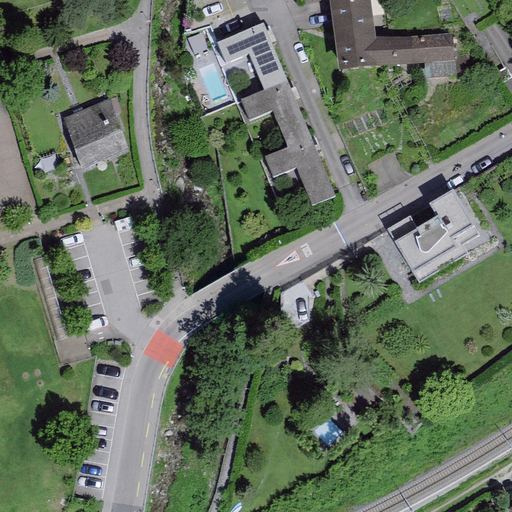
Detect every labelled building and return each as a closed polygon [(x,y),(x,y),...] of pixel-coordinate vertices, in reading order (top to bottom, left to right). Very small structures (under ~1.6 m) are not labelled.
[(369,0),(351,0),(328,3),(338,76),(454,63),(452,35),(375,42),(369,0)] [(263,26),(217,45),(221,55),(216,57),(236,105),(286,85),(263,26)] [(310,141),(286,85),(236,105),(260,162),(310,141)] [(109,102),(62,120),(83,174),(130,156),(109,102)] [(334,199),(310,141),(260,162),(284,220),(334,199)] [(478,237),(452,194),(428,208),(436,221),(394,246),(418,285),(467,256),(461,247),(478,237)]
